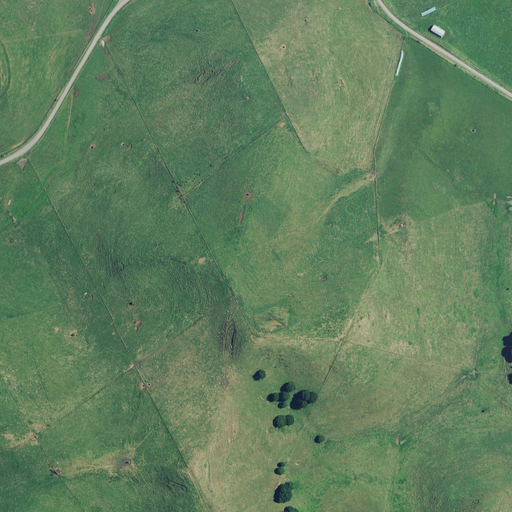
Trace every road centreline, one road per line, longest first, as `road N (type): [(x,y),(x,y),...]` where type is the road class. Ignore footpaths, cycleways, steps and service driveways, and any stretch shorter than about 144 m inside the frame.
road 1 (unclassified): [(125,0),(45,125),(0,165)]
road 2 (unclassified): [(511,94),(399,23),(378,0)]
